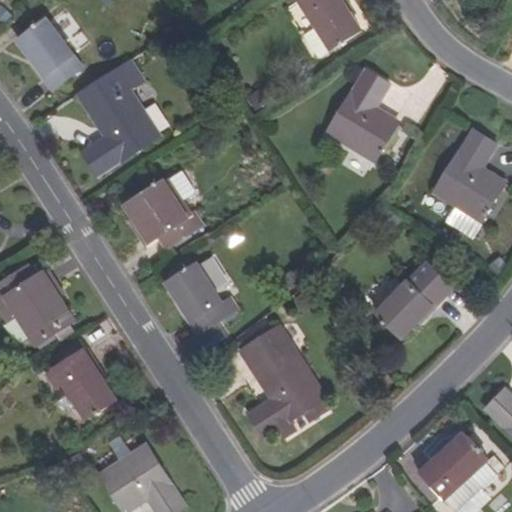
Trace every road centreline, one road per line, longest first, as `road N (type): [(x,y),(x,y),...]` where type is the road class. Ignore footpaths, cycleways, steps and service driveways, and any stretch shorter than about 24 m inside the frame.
road 1 (residential): [(261,511),(0,112)]
road 2 (residential): [(280,511),(377,444),(511,311)]
road 3 (residential): [(511,88),(454,55),(407,0)]
